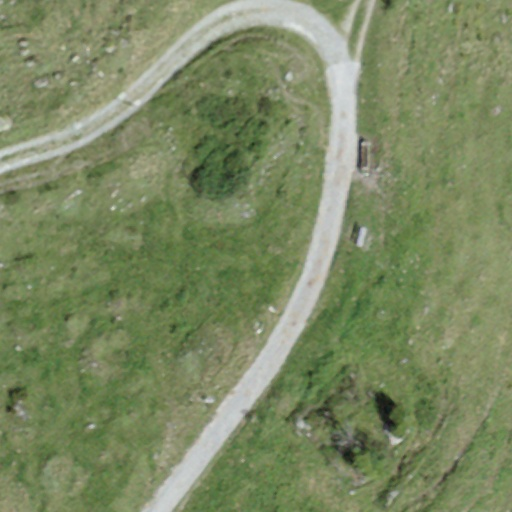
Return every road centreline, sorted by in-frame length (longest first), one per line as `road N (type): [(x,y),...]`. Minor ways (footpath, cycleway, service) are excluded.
road 1 (track): [(157,511),(168,486),(318,285),(346,76)]
road 2 (track): [(0,173),(122,109),(232,16),(304,22),(346,76)]
